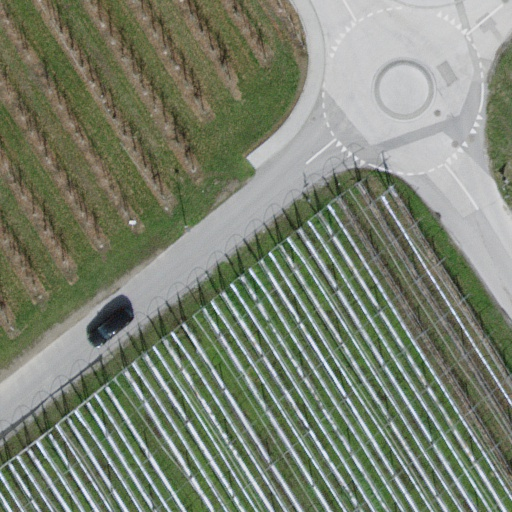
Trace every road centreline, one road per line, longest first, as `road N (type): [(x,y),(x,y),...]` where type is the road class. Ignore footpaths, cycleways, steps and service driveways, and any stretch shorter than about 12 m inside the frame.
road 1 (residential): [(356,121),(0,413)]
road 2 (unclassified): [(511,266),(430,138)]
